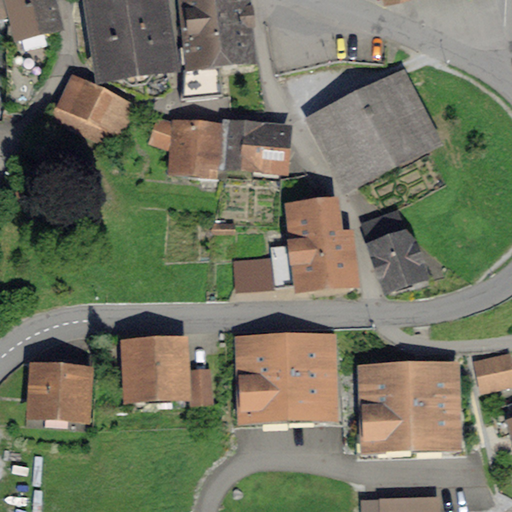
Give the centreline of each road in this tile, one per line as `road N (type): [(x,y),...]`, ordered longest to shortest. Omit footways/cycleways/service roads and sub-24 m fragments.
road 1 (residential): [(0,359),(65,324),(432,310),(511,279)]
road 2 (residential): [(511,87),(455,52),(324,0)]
